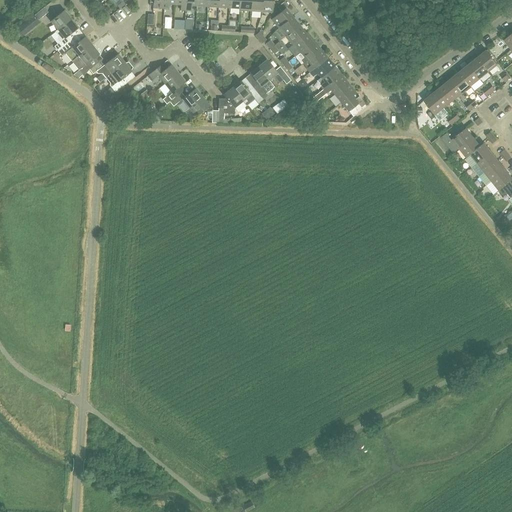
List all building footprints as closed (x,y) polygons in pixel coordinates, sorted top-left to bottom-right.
[(150,0),(150,3),(159,4),(159,9),(164,9),(164,0),(150,0)] [(164,0),(164,9),(169,10),(170,4),(175,5),(175,0),(164,0)] [(186,11),(186,0),(175,0),(175,5),(181,5),(181,10),(186,11)] [(197,6),(197,0),(186,0),(186,11),(191,11),(191,6),(197,6)] [(239,10),(240,11),(240,0),(229,0),(229,8),(240,9),(239,10)] [(251,0),(240,0),(240,11),(251,11),(251,0)] [(251,0),(251,11),(262,12),(262,0),(251,0)] [(262,0),(262,12),(273,13),(273,0),(262,0)] [(343,0),(342,0),(337,5),(342,11),(348,6),(343,0)] [(39,20),(48,12),(45,7),(35,15),(39,20)] [(272,19),(279,28),(292,17),(285,8),(272,19)] [(58,30),(71,19),(64,10),(51,21),(58,30)] [(299,25),(292,17),(279,28),(285,36),(299,25)] [(61,49),(71,41),(68,36),(78,27),(71,19),(58,30),(61,34),(59,36),(58,39),(60,42),(58,44),(59,46),(56,49),(58,51),(61,49)] [(16,30),(22,37),(33,28),(27,21),(16,30)] [(285,36),(292,45),(306,34),(306,33),(299,25),(285,36)] [(260,32),(255,35),(259,39),(263,36),(264,31),(260,30),(260,32)] [(307,32),(306,33),(306,34),(292,45),(294,44),(300,52),(314,41),(307,32)] [(92,45),(86,37),(75,45),(71,41),(61,49),(72,62),(79,56),(92,45)] [(266,43),(270,49),(274,45),(270,40),(266,43)] [(303,64),(307,61),(321,50),(314,41),(300,52),(305,58),(301,61),(303,64)] [(83,75),(89,70),(89,69),(92,67),(98,62),(95,58),(99,54),(92,45),(79,56),(72,62),(83,75)] [(278,51),(274,45),(270,49),(274,54),(278,51)] [(303,64),(306,68),(310,73),(328,58),(321,50),(307,61),(303,64)] [(477,58),(489,72),(498,65),(487,51),(477,58)] [(98,62),(92,67),(89,69),(89,70),(93,74),(98,70),(99,72),(104,73),(103,75),(106,78),(106,77),(111,73),(125,63),(118,54),(107,63),(103,58),(99,62),(98,62)] [(279,60),(284,66),(288,62),(284,57),(279,60)] [(335,66),(328,58),(310,73),(313,77),(317,73),(321,78),(335,66)] [(480,79),(489,72),(477,58),(468,65),(480,79)] [(267,60),(258,67),(269,80),(274,77),(279,83),(283,80),(287,84),(291,80),(280,66),(275,70),(267,60)] [(125,63),(111,73),(106,77),(111,83),(111,85),(112,87),(111,87),(115,92),(125,84),(121,80),(132,71),(131,70),(133,68),(129,62),(126,64),(125,63)] [(288,62),(284,66),(288,71),(292,68),(288,62)] [(165,84),(178,73),(171,65),(166,69),(163,64),(157,68),(147,76),(151,81),(158,76),(165,84)] [(471,86),(480,79),(468,65),(459,72),(471,86)] [(323,89),(341,75),(335,66),(321,78),(324,82),(320,85),(323,89)] [(275,87),(269,80),(258,67),(250,73),(258,84),(254,88),(261,98),(262,98),(275,87)] [(471,86),(459,72),(450,80),(462,94),(471,86)] [(181,85),(185,82),(178,73),(165,84),(171,92),(166,97),(163,99),(167,104),(170,102),(178,95),(181,92),(184,90),(181,85)] [(334,94),(348,83),(341,75),(323,89),(326,93),(331,90),(334,94)] [(453,101),(462,94),(450,80),(441,87),(453,101)] [(240,81),(232,88),(243,101),(247,107),(256,100),(258,103),(263,99),(262,98),(261,98),(254,88),(249,91),(240,81)] [(355,92),(350,86),(348,83),(334,94),(341,103),(355,92)] [(441,87),(432,94),(444,108),(453,101),(441,87)] [(181,92),(178,95),(170,102),(173,106),(182,100),(189,108),(203,97),(196,88),(185,97),(181,92)] [(235,114),(235,108),(243,101),(232,88),(223,95),(226,97),(228,100),(226,101),(225,101),(225,106),(227,106),(227,113),(235,114)] [(310,99),(314,96),(307,88),(304,91),(310,99)] [(352,116),(361,108),(365,105),(355,92),(341,103),(352,116)] [(147,98),(143,93),(139,96),(143,102),(144,100),(147,98)] [(435,115),(444,108),(432,94),(424,101),(435,115)] [(203,97),(189,108),(196,117),(209,106),(203,97)] [(285,101),(279,105),(283,110),(288,106),(285,101)] [(317,108),(321,113),(326,110),(321,105),(317,108)] [(452,140),(459,149),(473,137),(466,128),(452,140)] [(471,155),(480,146),(473,137),(459,149),(467,158),(471,155)] [(471,155),(478,164),(492,152),(484,143),(480,146),(471,155)] [(485,173),(499,161),(492,152),(478,164),(485,173)] [(485,173),(492,182),(506,170),(499,161),(485,173)] [(499,191),(511,180),(511,177),(506,170),(492,182),(499,191)] [(511,180),(499,191),(503,196),(507,193),(511,199),(511,197),(511,180)]
